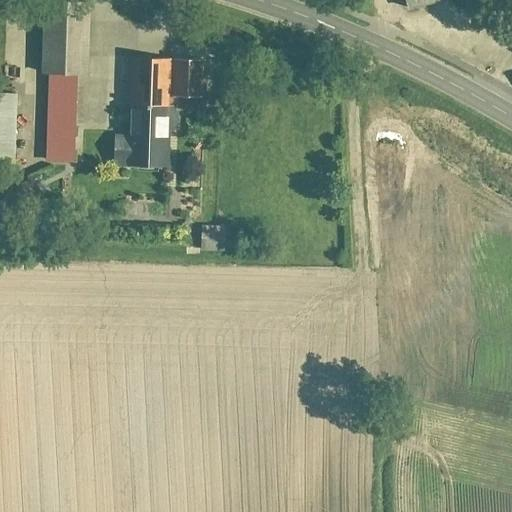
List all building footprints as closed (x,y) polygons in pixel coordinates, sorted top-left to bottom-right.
[(43,0),(45,76),(99,75),(96,0),(43,0)] [(130,61),(130,106),(209,105),(209,60),(130,61)] [(0,93),(0,181),(30,181),(27,93),(0,93)] [(137,112),(139,144),(122,145),(123,167),(141,166),(141,169),(179,166),(175,110),(137,112)] [(208,230),(207,255),(233,255),(233,231),(208,230)]
